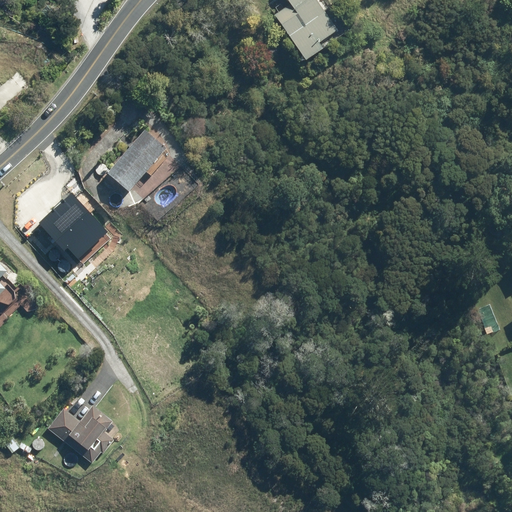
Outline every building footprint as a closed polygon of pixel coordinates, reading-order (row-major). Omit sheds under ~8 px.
[(285,0),(289,4),(272,15),(304,62),(322,50),(318,44),(336,31),(315,0),(285,0)] [(149,176),(168,155),(165,150),(143,131),(105,174),(127,193),(145,172),(149,176)] [(88,196),(79,204),(88,214),(97,206),(88,196)] [(0,303),(7,306),(13,300),(12,292),(6,286),(8,283),(1,276),(5,273),(0,267),(0,303)] [(63,409),(47,429),(92,464),(100,453),(102,454),(113,441),(103,433),(112,422),(92,407),(80,422),(63,409)] [(39,436),(30,445),(39,454),(48,444),(39,436)] [(18,447),(12,437),(3,443),(10,454),(19,448),(18,447)] [(21,443),(18,447),(19,448),(29,454),(31,449),(21,443)]
